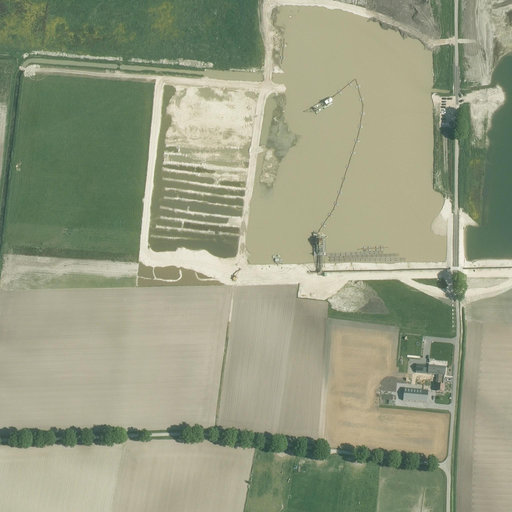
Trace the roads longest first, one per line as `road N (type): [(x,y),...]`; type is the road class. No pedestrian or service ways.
road 1 (track): [(0,269),(27,45),(103,19),(255,3),(340,4),(456,40)]
road 2 (unclassified): [(449,465),(458,328),(456,0)]
road 3 (unclassified): [(449,465),(215,435),(0,440)]
road 4 (track): [(396,273),(447,295),(511,281)]
